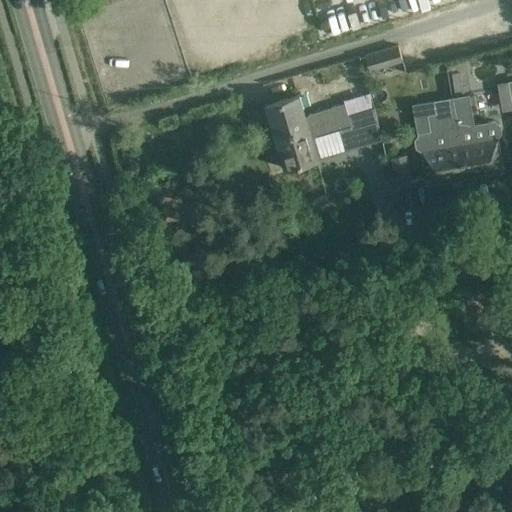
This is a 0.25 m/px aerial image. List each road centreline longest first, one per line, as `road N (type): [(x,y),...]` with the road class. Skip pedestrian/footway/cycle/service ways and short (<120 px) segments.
road 1 (primary): [(186,511),(35,0)]
road 2 (primary): [(15,0),(160,511)]
